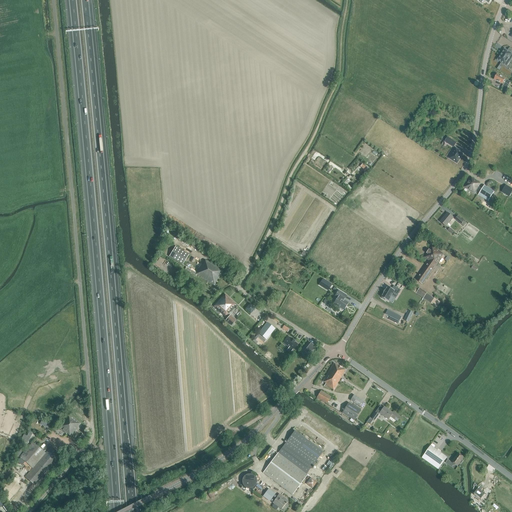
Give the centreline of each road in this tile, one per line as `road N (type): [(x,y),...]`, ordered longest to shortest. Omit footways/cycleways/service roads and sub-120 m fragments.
road 1 (track): [(30,510),(92,439),(53,0)]
road 2 (motorway): [(133,511),(86,0)]
road 3 (motorway): [(70,0),(115,511)]
road 4 (unclassified): [(335,350),(465,168),(504,3)]
road 5 (track): [(347,0),(339,77),(247,274)]
road 6 (tertiary): [(122,511),(240,443),(335,350)]
road 7 (tertiary): [(511,478),(335,350)]
road 8 (track): [(142,509),(147,479),(236,431)]
road 9 (unclassified): [(335,350),(240,289),(247,274)]
